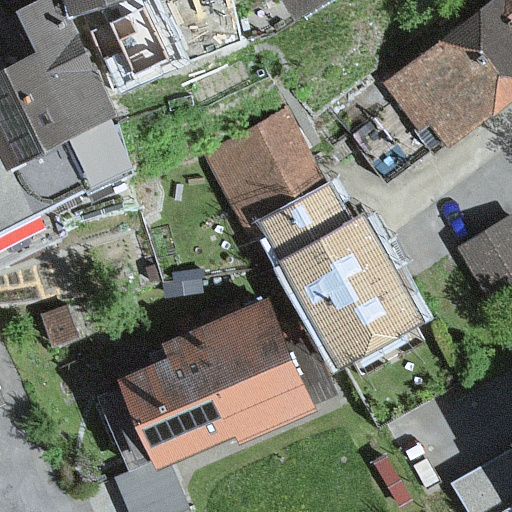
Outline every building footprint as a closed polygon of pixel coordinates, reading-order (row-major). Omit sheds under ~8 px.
[(59,0),(66,21),(139,0),(59,0)] [(270,0),(289,33),(345,0),(270,0)] [(511,0),(506,0),(464,32),(511,96),(511,0)] [(0,53),(0,236),(127,179),(111,117),(53,1),(15,19),(34,61),(9,73),(0,53)] [(148,17),(102,37),(127,96),(174,76),(148,17)] [(511,96),(464,32),(388,89),(397,100),(433,150),(441,160),(511,106),(511,96)] [(433,150),(397,100),(349,134),(384,184),(433,150)] [(292,114),(203,156),(247,248),(262,241),(274,266),(347,229),(292,114)] [(511,222),(510,219),(457,254),(495,311),(511,299),(511,222)] [(347,229),(274,266),(331,376),(418,332),(361,221),(347,229)] [(199,272),(162,276),(165,300),(201,296),(199,272)] [(164,368),(113,389),(150,478),(169,470),(232,444),(235,451),(313,419),(265,305),(156,350),(164,368)] [(66,310),(38,319),(49,354),(77,345),(66,310)] [(496,511),(511,503),(511,456),(509,451),(449,485),(464,511),(496,511)] [(184,511),(187,511),(169,470),(150,478),(117,492),(125,511),(184,511)]
